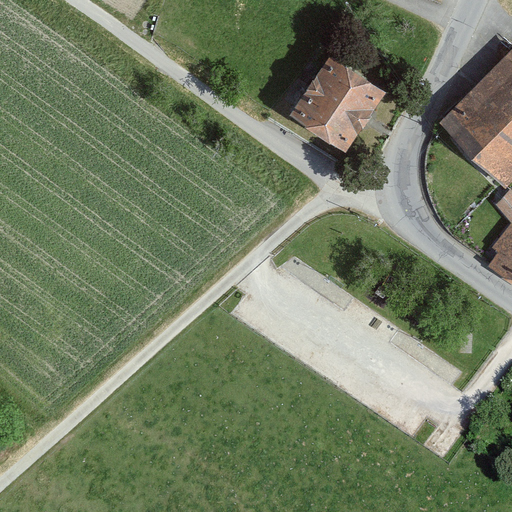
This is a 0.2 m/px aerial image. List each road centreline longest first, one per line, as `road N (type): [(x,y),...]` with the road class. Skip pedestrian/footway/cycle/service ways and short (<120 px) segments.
road 1 (track): [(80,0),(326,175),(400,191),(305,212),(0,483)]
road 2 (tertiary): [(470,0),(425,98),(400,191),(464,259),(511,293)]
